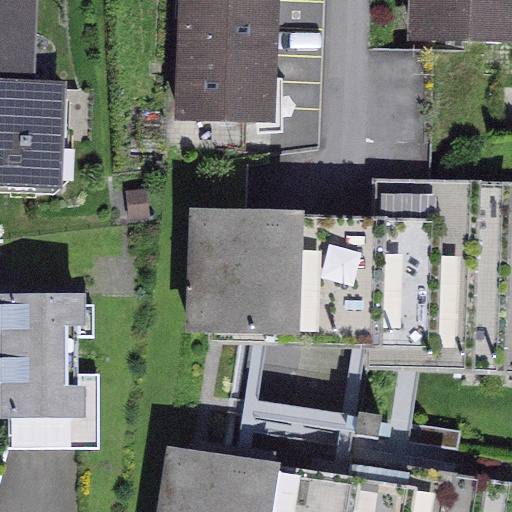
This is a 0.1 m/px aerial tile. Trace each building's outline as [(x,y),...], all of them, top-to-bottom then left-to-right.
[(34,0),(0,0),(0,156),(62,160),(68,47),(32,46),(34,0)] [(193,0),(191,124),(290,126),(293,0),(193,0)] [(511,0),(421,0),(421,39),(511,41),(511,0)] [(206,181),(200,301),(374,309),(373,341),(511,346),(511,158),(435,155),(433,191),(206,181)] [(77,298),(6,298),(8,443),(96,442),(95,377),(78,377),(77,298)] [(177,437),(165,511),(509,511),(511,501),(511,450),(407,435),(402,470),(177,437)]
